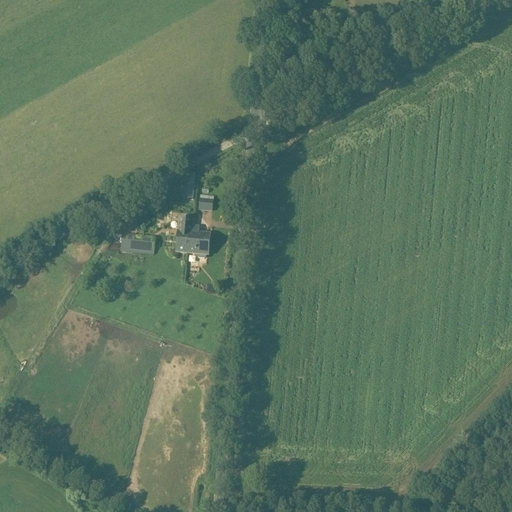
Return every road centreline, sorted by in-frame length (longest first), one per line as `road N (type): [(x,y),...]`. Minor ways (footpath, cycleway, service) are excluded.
road 1 (tertiary): [(219,511),(254,127)]
road 2 (unclassified): [(0,269),(254,127)]
road 3 (unclassified): [(254,127),(484,0)]
road 4 (tertiary): [(254,127),(267,0)]
